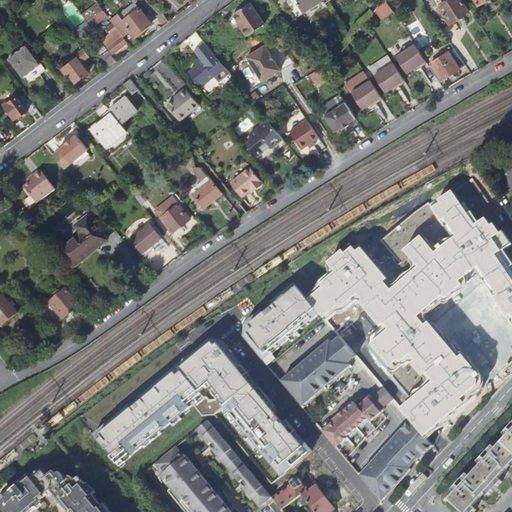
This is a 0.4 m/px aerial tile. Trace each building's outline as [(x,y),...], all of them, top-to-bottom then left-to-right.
[(299,0),(301,2),(299,3),(306,13),(324,0),(299,0)] [(387,0),(377,11),(383,20),(395,12),(387,0)] [(452,0),(439,9),(450,26),(470,13),(461,0),(452,0)] [(241,27),(249,37),(266,24),(250,3),(234,16),(242,26),(241,27)] [(149,10),(163,29),(170,23),(156,5),(149,10)] [(113,21),(119,30),(129,44),(134,50),(142,45),(136,37),(153,25),(141,9),(124,22),(120,16),(113,21)] [(105,11),(89,23),(93,28),(109,17),(105,11)] [(104,42),(114,55),(129,44),(119,30),(104,42)] [(204,62),(190,74),(202,88),(215,77),(220,83),(232,74),(229,71),(225,66),(198,32),(186,42),(204,62)] [(421,68),(429,63),(417,45),(398,57),(409,74),(420,66),(421,68)] [(267,46),(249,57),(264,82),(282,70),(267,46)] [(66,70),(77,85),(91,74),(83,64),(91,57),(86,51),(77,57),(79,59),(66,70)] [(433,65),(444,81),(461,69),(450,53),(433,65)] [(103,58),(111,68),(117,63),(110,54),(103,58)] [(466,65),(472,75),(478,72),(471,62),(466,65)] [(400,87),(407,82),(395,64),(377,76),(388,93),(399,86),(400,87)] [(23,78),(37,97),(55,83),(41,65),(23,78)] [(125,85),(134,96),(141,90),(132,79),(125,85)] [(376,105),(383,100),(371,81),(353,93),(364,110),(375,103),(376,105)] [(169,107),(182,123),(202,107),(187,90),(181,95),(182,97),(169,107)] [(112,111),(123,125),(140,111),(129,97),(112,111)] [(5,105),(17,121),(21,118),(22,119),(30,113),(18,98),(9,105),(7,103),(5,105)] [(338,132),(358,119),(348,104),(328,117),(338,132)] [(108,120),(94,130),(103,141),(123,125),(112,111),(105,116),(108,120)] [(303,150),(321,138),(309,121),(292,132),(303,150)] [(254,140),(257,143),(252,148),(261,159),(273,149),(277,154),(288,144),(273,125),(254,140)] [(55,156),(66,169),(90,150),(78,136),(60,150),(61,151),(55,156)] [(180,153),(188,162),(194,157),(186,147),(180,153)] [(196,174),(203,182),(210,177),(203,168),(196,174)] [(252,168),(233,184),(244,198),(253,191),(255,193),(266,184),(252,168)] [(57,190),(42,171),(35,176),(38,179),(26,188),(32,196),(38,204),(57,190)] [(203,182),(198,186),(201,190),(213,180),(210,177),(203,182)] [(201,190),(194,195),(205,209),(224,194),(213,180),(201,190)] [(32,196),(25,202),(30,210),(38,204),(32,196)] [(163,218),(175,233),(192,220),(180,204),(163,218)] [(61,253),(76,271),(109,243),(88,218),(76,228),(82,235),(61,253)] [(164,241),(152,226),(133,242),(144,256),(164,241)] [(30,266),(34,270),(39,266),(35,262),(30,266)] [(41,266),(51,278),(56,273),(47,262),(41,266)] [(276,351),(320,313),(295,284),(272,303),(275,306),(266,314),(263,310),(246,325),(244,338),(268,367),(275,361),(268,353),(274,348),(276,351)] [(44,312),(57,329),(84,308),(70,292),(44,312)] [(5,297),(0,301),(0,322),(5,327),(20,314),(15,308),(17,306),(15,303),(12,305),(5,297)] [(45,344),(50,350),(58,346),(51,338),(45,344)] [(349,364),(357,357),(354,354),(350,349),(342,339),(334,346),(349,364)] [(276,462),(286,474),(309,455),(293,435),(296,432),(287,422),(284,425),(273,411),(276,408),(255,383),(252,386),(245,377),(249,375),(243,367),(239,370),(230,358),(233,356),(222,342),(209,341),(93,436),(118,467),(143,447),(142,446),(160,432),(161,433),(191,409),(189,407),(202,395),(200,393),(212,384),(221,397),(218,400),(272,466),(276,462)] [(331,343),(283,384),(304,409),(352,368),(349,364),(334,346),(331,343)] [(243,367),(233,356),(230,358),(239,370),(243,367)] [(255,383),(249,375),(245,377),(252,386),(255,383)] [(385,390),(371,402),(381,414),(395,402),(385,390)] [(359,410),(369,422),(371,425),(382,416),(381,414),(371,402),(370,401),(359,410)] [(345,414),(358,431),(369,422),(359,410),(355,405),(345,414)] [(287,422),(276,408),(273,411),(284,425),(287,422)] [(335,424),(348,440),(358,431),(345,414),(334,423),(335,424)] [(245,465),(236,455),(231,448),(208,421),(196,431),(209,446),(211,444),(217,450),(214,452),(240,483),(242,481),(248,487),(245,489),(260,508),(272,498),(265,490),(253,475),(248,469),(245,465)] [(360,477),(381,503),(385,499),(384,498),(395,485),(406,473),(407,474),(411,470),(409,468),(419,458),(420,460),(433,446),(416,426),(411,421),(401,432),(360,477)] [(348,441),(348,440),(335,424),(324,433),(337,450),(348,441)] [(456,494),(451,500),(463,511),(474,511),(477,510),(473,506),(476,503),(484,493),(489,497),(503,482),(499,478),(501,476),(510,466),(511,466),(511,431),(509,428),(504,433),(508,437),(498,449),(493,445),(488,450),(492,454),(487,460),(483,456),(478,461),(482,466),(472,477),(467,473),(462,479),(467,483),(462,488),(457,484),(452,490),(456,494)] [(312,452),(296,432),(293,435),(309,455),(312,452)] [(207,483),(185,457),(184,458),(176,448),(155,465),(163,475),(161,477),(171,490),(182,503),(185,501),(193,511),(230,511),(222,502),(220,504),(204,485),(207,483)] [(0,511),(31,511),(36,508),(42,503),(40,501),(52,492),(57,498),(61,503),(69,511),(103,511),(77,481),(73,484),(73,482),(73,480),(72,479),(71,478),(70,478),(68,479),(65,481),(59,474),(55,477),(52,473),(46,478),(42,473),(33,480),(31,477),(0,502),(0,511)] [(301,496),(314,511),(335,511),(336,511),(318,490),(313,494),(299,477),(291,484),(301,496)] [(291,484),(273,499),(282,511),(301,496),(291,484)]
